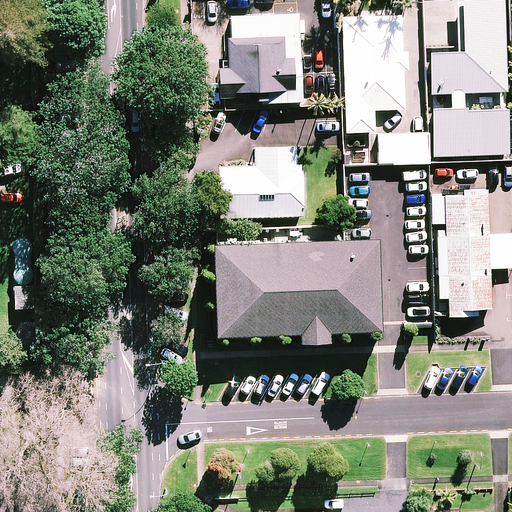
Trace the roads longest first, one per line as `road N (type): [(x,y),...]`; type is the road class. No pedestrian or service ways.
road 1 (secondary): [(112,426),(101,0)]
road 2 (secondary): [(129,0),(143,425)]
road 3 (residential): [(511,411),(143,425)]
